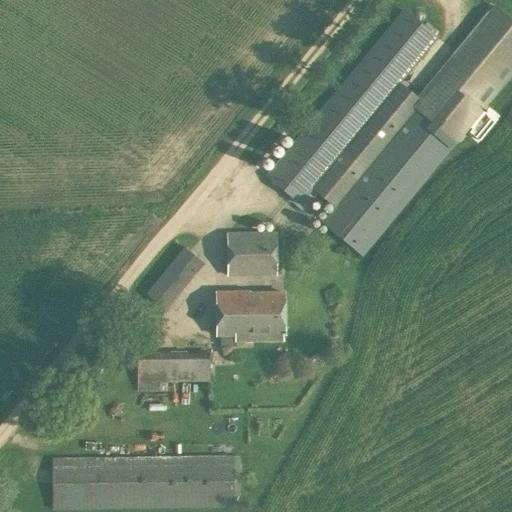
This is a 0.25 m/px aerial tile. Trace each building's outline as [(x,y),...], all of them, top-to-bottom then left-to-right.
[(511,20),(498,8),(415,107),(395,89),(439,38),(406,8),(265,173),(299,202),(312,187),(333,205),(320,220),(361,255),(511,72),(511,20)] [(226,232),(227,276),(276,276),(276,232),(226,232)] [(197,272),(194,270),(201,260),(183,247),(146,293),(165,309),(197,272)] [(283,341),(283,335),(284,335),(283,293),(216,293),(216,336),(234,336),(234,341),(283,341)] [(136,391),(165,391),(165,382),(196,382),(209,382),(209,352),(176,352),(136,352),(136,391)] [(52,509),(233,507),(233,455),(51,457),(52,509)]
